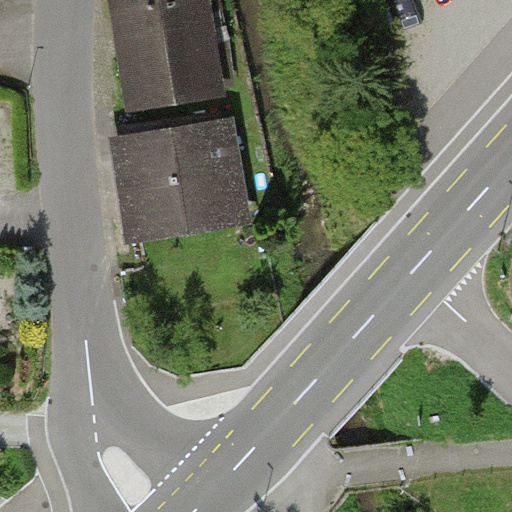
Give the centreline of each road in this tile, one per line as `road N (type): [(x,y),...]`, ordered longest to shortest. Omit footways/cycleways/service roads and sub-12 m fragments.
road 1 (residential): [(97,425),(65,48),(70,0)]
road 2 (primary): [(197,511),(415,272)]
road 3 (primary): [(415,272),(511,165)]
road 4 (residential): [(415,272),(511,365)]
